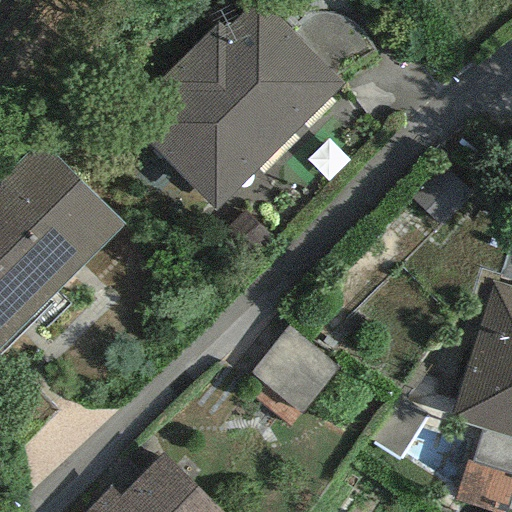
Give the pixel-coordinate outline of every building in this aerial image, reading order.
[(342,83),(255,0),(253,0),(224,30),(216,23),(123,119),(218,210),(342,83)] [(0,346),(123,225),(40,142),(0,180),(0,346)] [(511,287),(491,281),(449,419),(480,427),(511,437),(511,287)] [(339,366),(286,326),(249,375),(303,415),(339,366)] [(426,417),(396,397),(368,439),(399,459),(426,417)] [(511,437),(480,427),(469,461),(510,474),(508,479),(511,480),(511,437)] [(222,511),(160,452),(118,496),(108,487),(83,511),(222,511)] [(511,480),(508,479),(510,474),(469,461),(465,460),(452,500),(490,511),(504,511),(511,488),(511,480)]
